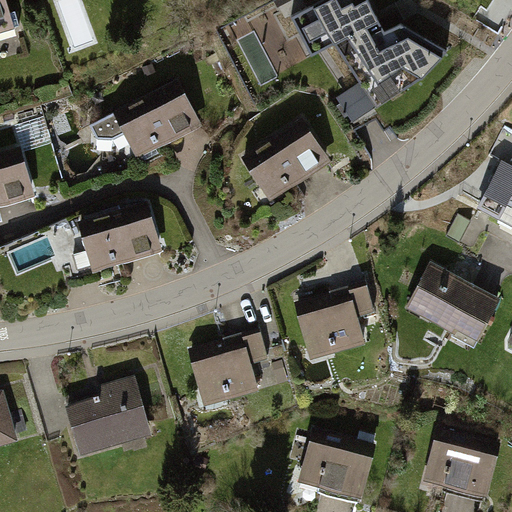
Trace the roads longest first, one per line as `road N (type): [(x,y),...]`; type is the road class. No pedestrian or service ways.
road 1 (residential): [(0,338),(180,298),(275,255),(370,195),(465,111),(511,53)]
road 2 (unknown): [(222,279),(181,199),(119,199),(9,244)]
